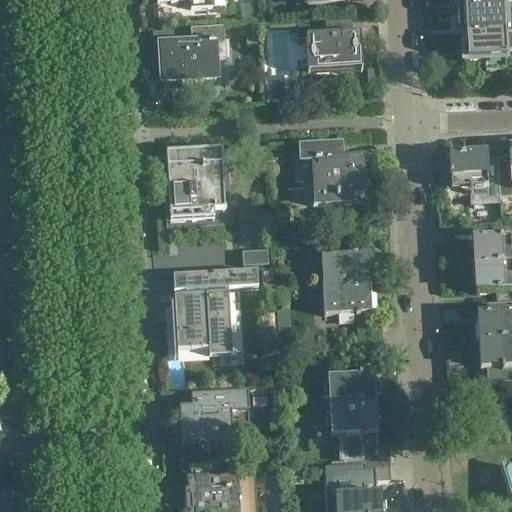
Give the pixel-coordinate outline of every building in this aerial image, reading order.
[(156,0),(157,6),(191,4),(191,12),(213,10),(211,0),(156,0)] [(502,7),(501,0),(457,0),(457,2),(462,3),(462,12),(508,9),(508,6),(502,7)] [(504,32),(502,12),(508,12),(508,9),(462,12),(462,13),(461,13),(458,14),(459,28),(463,29),(463,38),(510,35),(510,32),(504,32)] [(312,28),(290,30),(290,34),(297,34),(297,42),(305,41),(307,71),(326,71),(326,72),(329,72),(331,72),(331,70),(361,69),(359,39),(352,39),(351,26),(324,28),(325,41),(313,41),(312,28)] [(215,82),(214,62),(226,61),(225,46),(222,46),(221,34),(155,38),(156,50),(159,50),(162,94),(182,92),(181,84),(215,82)] [(511,35),(510,35),(463,38),(464,39),(465,65),(486,63),(487,73),(505,72),(504,62),(505,62),(505,56),(505,54),(511,53),(511,35)] [(267,104),(286,104),(286,77),(267,77),(267,104)] [(364,197),(361,161),(341,162),(340,148),(299,150),(300,165),(312,164),(315,207),(312,208),(312,209),(337,207),(337,202),(339,202),(338,200),(349,199),(364,199),(364,198),(364,197)] [(233,226),(229,154),(174,157),(166,157),(166,171),(157,171),(158,191),(164,191),(166,230),(233,226)] [(486,190),(485,161),(485,158),(449,160),(450,177),(448,177),(448,181),(450,181),(450,191),(446,192),(446,200),(469,199),(469,200),(471,200),(470,192),(487,191),(486,190)] [(510,189),(508,160),(497,161),(498,189),(510,189)] [(498,189),(497,161),(485,161),(486,190),(498,189)] [(511,267),(510,244),(511,243),(511,228),(492,230),(492,242),(473,243),(474,269),(511,267)] [(242,270),(268,269),(267,254),(242,256),(242,270)] [(369,286),(367,257),(356,257),(356,255),(352,256),(352,257),(320,259),(322,289),(369,286)] [(511,282),(511,267),(474,269),(475,296),(495,295),(496,306),(511,305),(511,282)] [(230,337),(228,293),(258,291),(257,275),(172,279),(173,296),(185,295),(185,299),(173,300),(177,353),(208,352),(209,361),(231,360),(230,337)] [(371,316),(369,286),(322,289),(324,319),(355,317),(355,319),(360,318),(360,317),(371,316)] [(511,343),(511,305),(496,306),(496,318),(477,319),(478,346),(511,343)] [(382,340),(381,328),(356,329),(357,341),(382,340)] [(383,352),(382,340),(357,341),(357,353),(383,352)] [(511,370),(511,343),(478,346),(480,372),(487,372),(487,375),(500,374),(503,374),(502,371),(511,370)] [(383,364),(383,352),(357,353),(358,365),(383,364)] [(375,406),(374,376),(363,377),(363,375),(358,375),(359,377),(327,379),(328,409),(375,406)] [(232,447),(230,412),(246,411),(245,397),(191,400),(191,412),(179,413),(181,450),(182,449),(182,454),(198,454),(198,449),(232,447)] [(377,436),(375,406),(328,409),(330,438),(362,437),(362,438),(366,438),(366,436),(377,436)] [(388,460),(388,448),(362,449),(363,461),(388,460)] [(389,472),(388,460),(363,461),(364,473),(389,472)] [(511,511),(511,470),(500,468),(511,509),(511,511)] [(390,483),(389,472),(364,473),(364,485),(390,483)] [(238,511),(238,505),(248,505),(246,478),(195,480),(194,480),(194,482),(193,483),(193,484),(193,485),(192,485),(191,486),(191,487),(190,488),(190,489),(190,490),(196,489),(196,493),(184,493),(185,511),(238,511)] [(381,511),(380,497),(369,497),(369,495),(365,496),(365,497),(333,499),(334,511),(381,511)]
